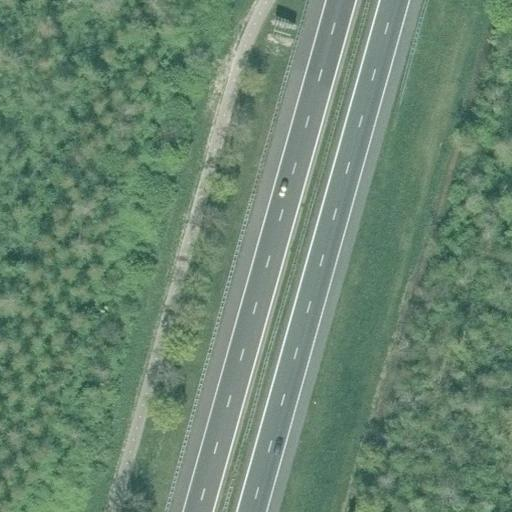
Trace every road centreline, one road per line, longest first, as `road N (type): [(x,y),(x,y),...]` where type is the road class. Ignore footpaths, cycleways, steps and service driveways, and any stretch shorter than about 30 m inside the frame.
road 1 (motorway): [(342,0),(198,511)]
road 2 (motorway): [(251,511),(394,0)]
